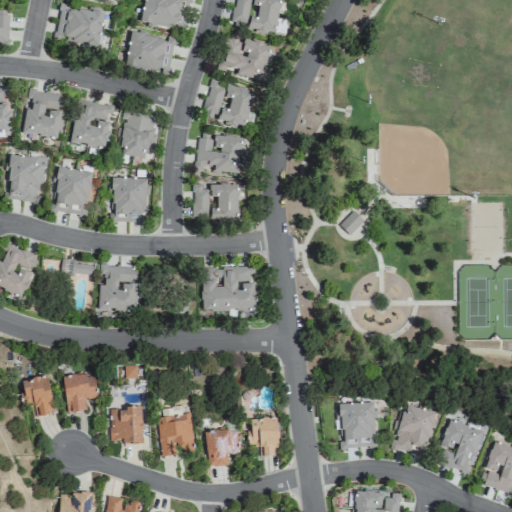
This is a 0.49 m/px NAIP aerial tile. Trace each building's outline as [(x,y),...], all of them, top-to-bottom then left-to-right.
[(142,0),(139,21),(182,29),(186,0),(142,0)] [(233,0),(229,23),(244,26),(248,0),(233,0)] [(96,47),(102,13),(58,6),(52,40),(96,47)] [(123,66),(157,72),(167,74),(172,42),(159,40),(159,37),(128,32),(123,66)] [(216,71),(260,82),(269,45),(225,34),(216,71)] [(199,115),(247,127),(256,92),(208,80),(199,115)] [(20,134),(58,138),(61,110),(60,110),(62,94),(28,91),(26,110),(23,110),(20,134)] [(68,143),(104,150),(109,124),(93,121),(94,115),(111,119),(113,106),(76,99),(68,143)] [(142,159),(143,150),(153,152),(157,117),(120,112),(119,119),(122,119),(118,155),(142,159)] [(192,171),(236,176),(241,138),(197,133),(192,171)] [(42,157),(7,156),(5,196),(41,198),(42,157)] [(90,173),(56,167),(51,194),(55,195),(52,211),(67,213),(68,205),(84,207),(90,173)] [(144,223),(145,178),(111,177),(110,216),(126,217),(126,222),(144,223)] [(238,186),(200,184),(191,184),(189,219),(206,220),(207,197),(215,197),(215,208),(209,208),(209,220),(236,221),(238,186)] [(361,221),(351,211),(337,224),(347,235),(361,221)] [(0,290),(21,298),(36,257),(6,247),(0,263),(0,262),(0,290)] [(91,274),(91,263),(70,263),(70,274),(91,274)] [(124,267),(98,265),(97,274),(103,275),(102,285),(97,285),(95,309),(132,312),(134,285),(123,284),(124,267)] [(200,311),(227,311),(227,316),(234,316),(234,311),(252,311),(251,267),(200,268),(200,311)] [(60,377),(65,412),(85,410),(83,399),(96,397),(93,377),(85,378),(84,374),(60,377)] [(19,381),(23,403),(33,402),(35,416),(52,413),(46,377),(19,381)] [(338,404),(340,440),(337,440),(338,449),(374,447),(372,403),(338,404)] [(394,440),(390,439),(388,449),(407,453),(409,444),(426,448),(433,412),(402,405),(394,440)] [(139,408),(117,408),(117,421),(107,421),(108,440),(121,440),(121,444),(141,444),(139,408)] [(158,456),(174,455),(174,451),(191,451),(189,415),(155,417),(158,456)] [(467,473),(483,430),(448,417),(438,445),(443,447),(438,462),(467,473)] [(274,418),(249,419),(249,430),(246,430),(246,446),(258,445),(259,456),(275,456),(274,418)] [(235,429),(202,432),(206,467),(225,465),(224,455),(237,453),(235,429)] [(511,495),(511,448),(491,442),(477,484),(511,495)] [(353,491),(352,511),(395,511),(396,494),(390,493),(389,498),(381,497),(382,492),(353,491)] [(57,496),(55,511),(87,511),(89,493),(69,492),(69,497),(57,496)] [(102,511),(137,511),(138,504),(121,501),(121,498),(105,496),(102,511)]
